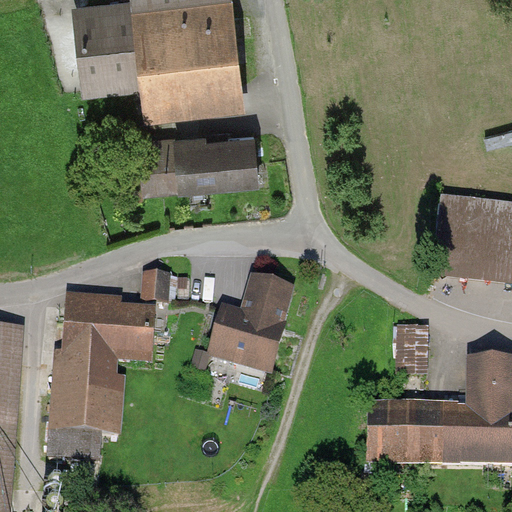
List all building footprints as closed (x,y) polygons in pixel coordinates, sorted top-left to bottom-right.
[(139,0),(140,6),(84,11),(92,94),(154,88),(157,121),(251,112),(240,0),(139,0)] [(272,135),(154,147),(159,200),(277,189),(272,135)] [(511,206),(453,202),(447,284),(511,289),(511,206)] [(133,304),(80,301),(76,359),(64,358),(57,458),(102,461),(103,441),(127,443),(131,369),(169,372),(175,277),(150,275),(147,311),(133,310),(133,304)] [(292,286),(252,275),(242,312),(224,307),(211,354),(270,370),(292,286)] [(401,376),(433,376),(433,325),(401,325),(401,376)] [(13,511),(25,334),(0,332),(0,511),(13,511)] [(481,412),(386,413),(387,470),(511,468),(511,365),(480,366),(481,412)]
